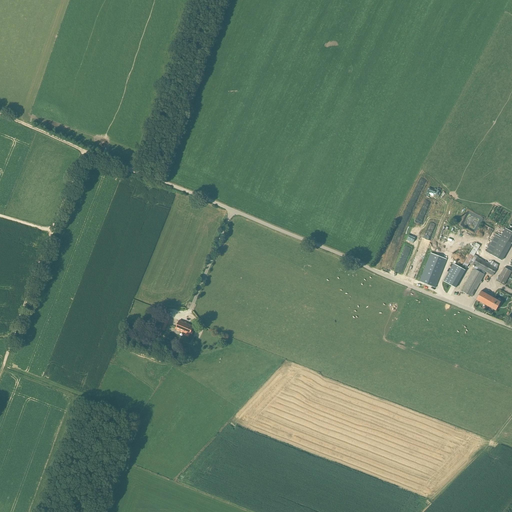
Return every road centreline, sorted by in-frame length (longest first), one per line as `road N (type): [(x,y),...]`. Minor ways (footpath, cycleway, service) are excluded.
road 1 (unclassified): [(3,364),(85,152),(233,214)]
road 2 (unclassified): [(511,328),(233,214)]
